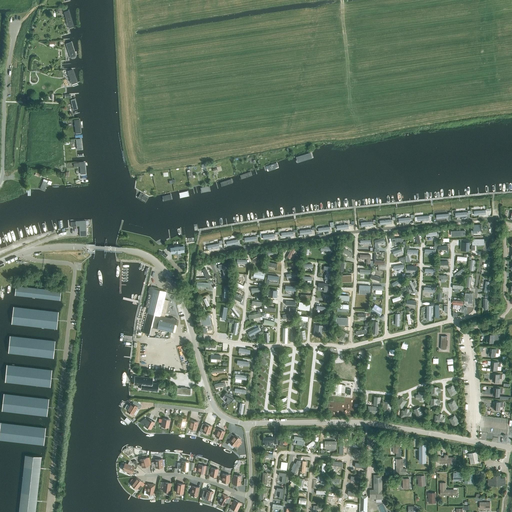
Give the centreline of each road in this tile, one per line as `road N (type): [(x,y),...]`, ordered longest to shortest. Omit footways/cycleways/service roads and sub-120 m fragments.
road 1 (unclassified): [(511,448),(372,423),(246,423)]
road 2 (unclassified): [(215,410),(169,275),(144,254),(88,246)]
road 3 (unclassified): [(0,183),(15,27)]
